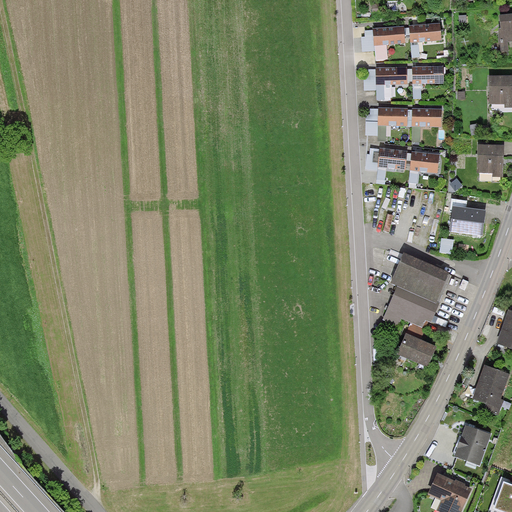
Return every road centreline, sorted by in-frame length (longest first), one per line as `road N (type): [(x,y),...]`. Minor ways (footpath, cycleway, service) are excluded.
road 1 (track): [(97,511),(0,1)]
road 2 (residential): [(394,472),(368,414),(345,0)]
road 3 (tertiary): [(394,472),(460,349),(511,213)]
road 4 (unclassified): [(0,402),(96,511)]
